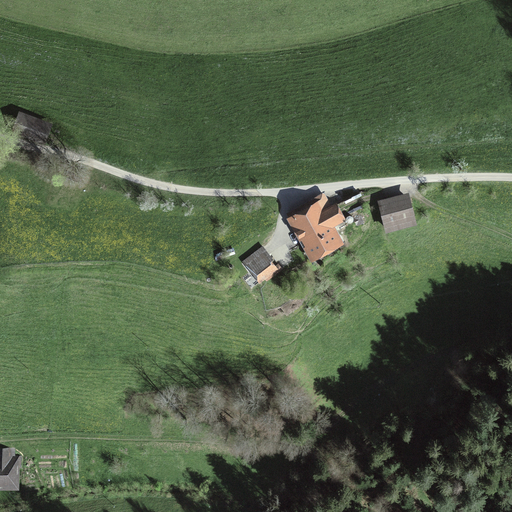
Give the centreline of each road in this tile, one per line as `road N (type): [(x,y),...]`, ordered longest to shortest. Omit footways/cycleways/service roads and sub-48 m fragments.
road 1 (track): [(0,439),(99,434),(286,443),(330,429),(417,360),(511,326)]
road 2 (track): [(511,177),(196,192),(0,135)]
road 3 (track): [(460,346),(409,427),(415,481),(440,511)]
road 4 (track): [(511,236),(437,206),(400,181)]
